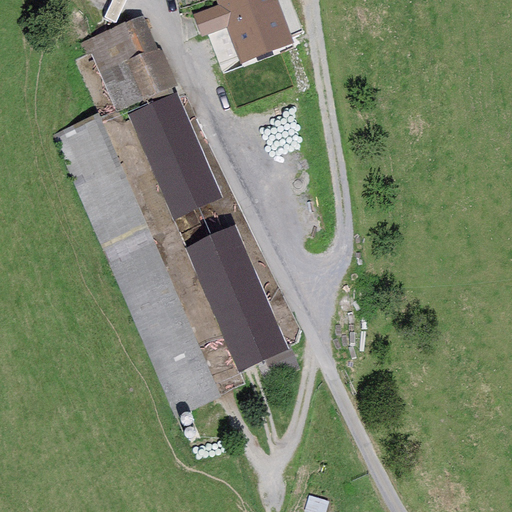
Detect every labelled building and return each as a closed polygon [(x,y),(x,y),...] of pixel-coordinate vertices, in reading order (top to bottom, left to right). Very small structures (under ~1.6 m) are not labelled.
[(234,24),(246,56),(299,36),(285,0),(245,0),(198,18),(205,35),(234,24)] [(142,23),(82,47),(87,60),(94,57),(117,114),(139,105),(143,117),(165,108),(174,104),(142,23)] [(128,123),(167,220),(204,205),(165,108),(143,117),(128,123)] [(55,138),(175,414),(212,398),(93,121),(55,138)] [(202,213),(177,223),(188,250),(213,240),(202,213)] [(186,254),(236,370),(273,354),(223,238),(186,254)]
